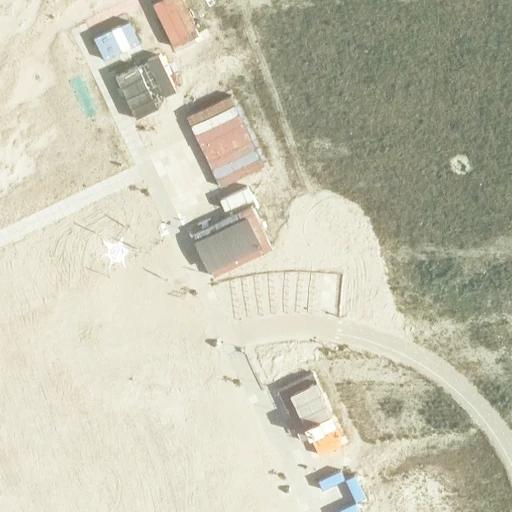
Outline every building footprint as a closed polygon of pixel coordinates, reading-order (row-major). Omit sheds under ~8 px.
[(181,0),(157,0),(151,3),(172,46),(198,34),(181,0)] [(103,59),(138,42),(127,21),(92,38),(103,59)] [(157,55),(146,60),(164,96),(175,91),(157,55)] [(136,65),(114,75),(135,118),(145,113),(149,111),(156,108),(136,65)] [(189,113),(186,115),(220,186),(224,184),(261,166),(264,164),(230,94),(226,95),(189,113)] [(272,248),(251,204),(193,232),(197,241),(206,237),(218,263),(210,267),(214,276),(272,248)]
